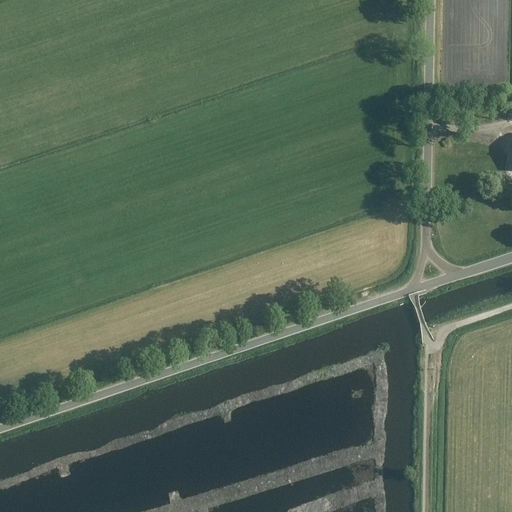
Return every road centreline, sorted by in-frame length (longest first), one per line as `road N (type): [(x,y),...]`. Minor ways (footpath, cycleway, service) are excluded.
road 1 (unclassified): [(0,429),(410,290)]
road 2 (unclassified): [(425,247),(429,0)]
road 3 (track): [(432,511),(436,344)]
